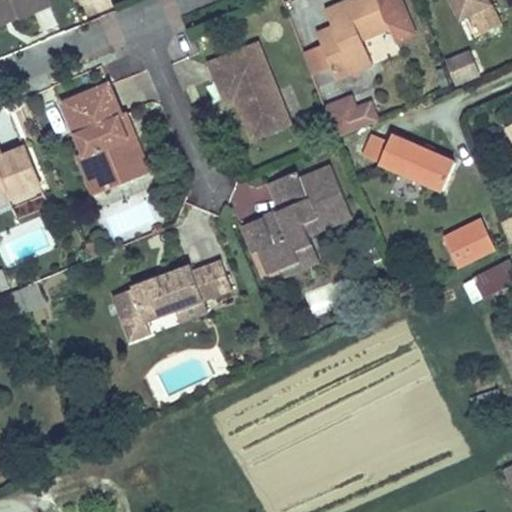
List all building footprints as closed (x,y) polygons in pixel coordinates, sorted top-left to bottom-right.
[(0,0),(0,18),(13,13),(15,20),(49,6),(46,0),(0,0)] [(415,32),(401,0),(348,0),(334,6),(341,23),(332,26),(317,32),(337,78),(373,62),(363,39),(391,27),(397,40),(415,32)] [(449,0),(460,19),(470,13),(490,2),(489,0),(449,0)] [(490,2),(470,13),(480,32),(500,21),(490,2)] [(325,10),(332,26),(341,23),(334,6),(325,10)] [(13,13),(0,18),(0,26),(15,20),(13,13)] [(255,44),(209,65),(224,101),(239,95),(243,105),(238,107),(252,139),(289,123),(255,44)] [(304,54),(312,77),(325,72),(317,49),(304,54)] [(456,87),(482,78),(471,50),(446,60),(456,87)] [(76,158),(85,179),(99,173),(105,190),(135,177),(129,161),(140,156),(131,135),(125,138),(117,119),(121,117),(107,85),(61,105),(83,155),(76,158)] [(346,97),(352,114),(373,107),(370,101),(356,106),(351,95),(346,97)] [(339,136),(378,119),(373,107),(352,114),(346,97),(326,105),(339,136)] [(511,143),(511,122),(503,128),(511,143)] [(391,134),(380,163),(442,189),(454,161),(391,134)] [(0,192),(5,190),(9,200),(40,187),(24,149),(0,158),(0,192)] [(147,172),(140,156),(129,161),(135,177),(147,172)] [(269,276),(282,270),(299,263),(294,252),(311,244),(308,237),(302,225),(314,220),(317,224),(348,209),(329,166),(300,179),(296,170),(266,184),(278,209),(275,211),(279,217),(265,223),(262,217),(241,226),(253,254),(258,251),(269,276)] [(99,173),(85,179),(92,195),(105,190),(99,173)] [(352,217),(348,209),(317,224),(314,220),(302,225),(308,237),(352,217)] [(0,248),(3,264),(51,253),(44,221),(0,230),(0,248)] [(497,256),(484,229),(448,246),(461,273),(497,256)] [(95,238),(86,242),(93,258),(102,254),(95,238)] [(299,263),(282,270),(285,276),(319,261),(311,244),(294,252),(299,263)] [(511,282),(511,258),(477,277),(484,292),(487,297),(511,282)] [(153,281),(151,277),(132,284),(146,321),(177,309),(205,298),(231,288),(220,259),(193,270),(190,262),(161,273),(162,278),(153,281)] [(0,295),(12,290),(3,270),(0,271),(0,295)] [(153,281),(162,278),(161,273),(151,277),(153,281)] [(484,292),(477,277),(421,302),(428,318),(484,292)] [(44,303),(35,283),(21,289),(29,309),(44,303)] [(29,309),(21,289),(6,295),(15,316),(29,309)] [(205,298),(177,309),(181,320),(209,310),(205,298)] [(511,468),(497,477),(511,501),(511,468)]
